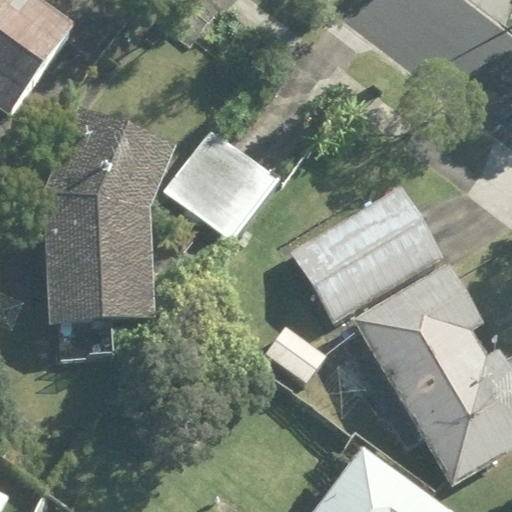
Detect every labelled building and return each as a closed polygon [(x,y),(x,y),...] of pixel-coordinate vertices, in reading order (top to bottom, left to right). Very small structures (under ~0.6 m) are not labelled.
[(0,0),(0,114),(14,126),(81,39),(39,6),(43,0),(0,0)] [(160,330),(160,207),(180,148),(76,113),(49,191),(50,331),(160,330)] [(289,183),(215,133),(170,201),(243,250),(289,183)] [(448,270),(409,195),(296,254),(334,329),(448,270)] [(487,336),(453,275),(364,326),(402,394),(380,407),(408,456),(429,444),(461,499),(511,469),(511,380),(502,363),(490,370),(475,343),(487,336)] [(75,443),(36,413),(5,454),(44,484),(75,443)] [(257,424),(230,473),(286,504),(313,454),(257,424)] [(446,511),(365,452),(321,511),(446,511)] [(0,511),(14,511),(17,508),(0,498),(0,511)]
